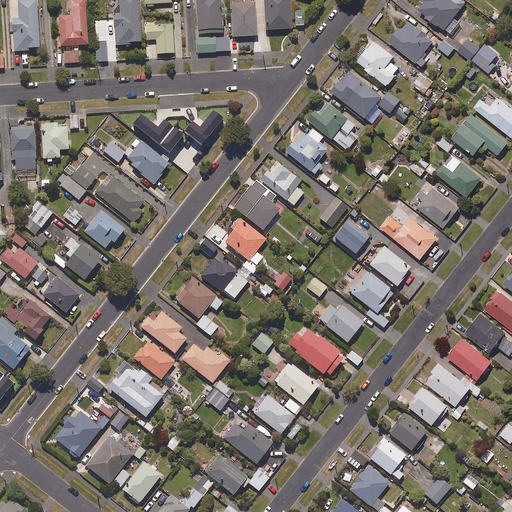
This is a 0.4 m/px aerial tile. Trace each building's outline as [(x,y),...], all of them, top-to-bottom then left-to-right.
[(26,3),(26,0),(10,0),(14,53),(40,51),(37,2),(26,3)] [(85,0),(71,0),(72,17),(59,18),(61,49),(72,48),(72,53),(65,53),(66,65),(79,64),(78,48),(88,47),(85,0)] [(141,45),(138,0),(119,0),(121,15),(114,16),(116,47),(141,45)] [(155,9),(155,5),(172,4),(172,0),(173,0),(145,0),(146,6),(146,10),(155,9)] [(222,0),(196,0),(198,37),(224,35),(222,0)] [(304,10),(291,10),(290,0),(264,0),(266,32),(292,30),(292,29),(305,28),(304,10)] [(466,5),(459,0),(424,0),(427,1),(419,12),(452,36),(460,24),(455,20),(466,5)] [(255,5),(231,6),(233,39),(257,37),(255,5)] [(435,42),(411,22),(403,32),(400,29),(390,42),(422,69),(430,59),(425,55),(435,42)] [(175,55),(173,25),(147,27),(148,41),(157,41),(157,56),(175,55)] [(229,38),(197,41),(198,55),(230,52),(229,38)] [(480,49),(469,40),(459,52),(470,61),(480,49)] [(455,49),(444,41),(438,48),(449,57),(455,49)] [(108,63),(106,42),(95,43),(96,64),(108,63)] [(395,58),(374,42),(368,51),(363,47),(354,59),(367,69),(366,71),(388,88),(401,70),(391,63),(395,58)] [(503,58),(486,45),(474,61),(491,74),(503,58)] [(382,100),(348,74),(339,85),(338,83),(329,94),(365,121),(377,105),(390,115),(400,102),(388,93),(382,100)] [(433,91),(430,88),(434,83),(423,74),(414,86),(425,95),(428,97),(433,91)] [(511,109),(499,100),(492,109),(482,101),(475,109),(511,138),(511,109)] [(355,127),(327,105),(318,116),(314,113),(307,122),(346,153),(358,138),(351,133),(355,127)] [(199,126),(186,116),(180,125),(169,116),(158,131),(167,138),(163,143),(180,157),(185,151),(188,153),(197,141),(191,136),(199,126)] [(509,144),(472,116),(453,140),(476,157),(485,145),(499,157),(509,144)] [(323,139),(300,121),(292,132),(298,137),(285,154),(315,177),(322,169),(317,165),(328,151),(319,144),(323,139)] [(53,164),(53,161),(60,161),(59,152),(69,151),(68,129),(58,129),(57,125),(41,126),(44,162),(47,162),(48,164),(53,164)] [(36,171),(35,128),(11,129),(12,172),(36,171)] [(413,134),(407,130),(398,142),(404,146),(413,134)] [(454,146),(442,136),(437,143),(449,153),(454,146)] [(136,150),(129,159),(133,162),(130,166),(154,185),(170,165),(137,139),(131,147),(136,150)] [(125,155),(112,143),(104,152),(118,164),(125,155)] [(483,179),(453,156),(438,176),(468,199),(483,179)] [(425,172),(414,162),(410,166),(421,176),(425,172)] [(302,183),(276,163),(261,182),(293,208),(304,194),(297,189),(302,183)] [(97,178),(82,166),(72,179),(87,191),(97,178)] [(382,171),(377,166),(371,173),(377,178),(382,171)] [(330,181),(322,175),(318,181),(327,186),(330,181)] [(86,193),(67,177),(60,186),(79,201),(86,193)] [(138,196),(136,196),(122,185),(122,183),(118,180),(116,180),(114,178),(107,187),(102,183),(95,193),(134,224),(143,213),(139,209),(144,202),(141,200),(141,198),(138,196)] [(276,198),(256,182),(234,209),(263,233),(280,211),(271,204),(276,198)] [(340,190),(333,184),(328,189),(335,195),(340,190)] [(434,189),(430,195),(424,190),(412,204),(444,230),(456,216),(460,211),(434,189)] [(390,201),(380,194),(375,200),(385,207),(390,201)] [(53,215),(37,202),(31,210),(26,206),(22,211),(31,218),(24,227),(36,236),(53,215)] [(352,213),(337,202),(324,218),(339,229),(352,213)] [(369,219),(378,210),(372,204),(363,213),(369,219)] [(125,231),(101,213),(84,234),(106,250),(111,243),(115,245),(125,231)] [(404,228),(391,217),(381,229),(421,261),(438,240),(412,218),(404,228)] [(266,241),(239,219),(230,230),(234,233),(224,245),(247,263),(243,267),(253,275),(265,260),(257,254),(266,241)] [(322,238),(309,228),(305,234),(318,243),(322,238)] [(27,244),(17,235),(12,241),(22,249),(27,244)] [(47,241),(40,235),(33,243),(40,249),(47,241)] [(56,256),(52,260),(63,270),(66,267),(85,282),(101,262),(72,238),(65,247),(70,251),(66,256),(71,260),(67,265),(56,256)] [(206,239),(199,247),(213,258),(219,250),(206,239)] [(18,253),(10,246),(0,258),(0,260),(25,280),(38,264),(20,250),(18,253)] [(412,269),(384,248),(370,267),(397,288),(412,269)] [(222,267),(214,261),(201,277),(221,293),(222,292),(234,301),(249,283),(225,264),(222,267)] [(303,276),(308,269),(301,264),(296,271),(303,276)] [(48,276),(39,270),(33,278),(42,285),(48,276)] [(22,280),(13,272),(10,277),(19,284),(22,280)] [(292,281),(282,273),(273,285),(282,292),(292,281)] [(394,294),(366,273),(350,295),(370,310),(366,315),(384,329),(389,323),(379,314),(394,294)] [(80,297),(57,279),(43,297),(66,315),(80,297)] [(223,304),(192,279),(175,300),(199,320),(210,307),(216,312),(223,304)] [(327,289),(315,279),(307,289),(320,299),(327,289)] [(268,294),(270,296),(274,292),(266,285),(263,289),(260,286),(256,290),(265,298),(268,294)] [(511,301),(498,291),(492,299),(494,300),(486,311),(511,331),(511,301)] [(283,298),(276,294),(271,302),(277,306),(283,298)] [(53,320),(30,303),(20,316),(9,308),(5,313),(27,330),(24,334),(36,343),(53,320)] [(364,325),(341,306),(337,312),(331,307),(319,321),(348,345),(364,325)] [(182,330),(162,314),(154,324),(148,319),(140,328),(175,356),(187,341),(179,334),(182,330)] [(511,357),(511,355),(511,342),(505,337),(508,333),(482,315),(473,328),(472,327),(471,327),(470,327),(469,327),(468,328),(467,329),(467,330),(467,331),(467,332),(467,333),(468,333),(468,334),(466,337),(492,355),(497,348),(511,357)] [(218,328),(203,317),(196,326),(210,338),(218,328)] [(18,331),(2,318),(0,320),(0,360),(14,372),(31,350),(13,336),(18,331)] [(319,340),(309,331),(303,339),(298,334),(288,346),(323,376),(324,376),(326,373),(330,377),(343,361),(339,358),(341,355),(321,338),(319,340)] [(274,344),(262,334),(253,346),(264,355),(274,344)] [(493,364),(463,340),(449,359),(467,373),(465,376),(476,385),(493,364)] [(175,365),(148,343),(134,360),(161,382),(175,365)] [(204,354),(193,346),(182,361),(213,385),(230,363),(222,356),(219,359),(207,349),(204,354)] [(363,360),(352,352),(347,359),(358,367),(363,360)] [(139,375),(124,363),(116,373),(119,375),(107,389),(146,420),(163,398),(148,386),(152,381),(141,373),(139,375)] [(291,398),(304,408),(320,388),(289,364),(273,383),(291,398)] [(468,410),(460,404),(470,392),(477,397),(482,391),(465,377),(461,382),(442,367),(439,364),(429,377),(431,379),(427,385),(457,409),(452,415),(459,421),(468,410)] [(0,388),(10,376),(0,368),(0,388)] [(104,387),(93,378),(87,385),(98,395),(104,387)] [(234,393),(220,382),(216,388),(229,398),(234,393)] [(229,401),(214,389),(205,401),(220,412),(229,401)] [(447,409),(422,389),(407,409),(432,428),(447,409)] [(303,409),(290,399),(283,409),(268,397),(254,415),(281,436),(303,409)] [(409,404),(401,397),(396,403),(404,409),(409,404)] [(104,416),(96,426),(78,411),(55,441),(79,460),(102,430),(109,421),(104,416)] [(129,420),(120,413),(111,425),(120,432),(129,420)] [(428,433),(404,415),(389,434),(412,453),(428,433)] [(511,444),(511,419),(499,437),(511,446),(511,444)] [(490,429),(480,420),(475,426),(486,435),(490,429)] [(244,432),(235,426),(224,440),(257,466),(273,446),(249,426),(244,432)] [(188,436),(179,428),(171,436),(174,438),(166,447),(173,452),(188,436)] [(121,436),(115,444),(109,439),(87,469),(110,486),(132,457),(138,449),(121,436)] [(408,457),(385,439),(369,459),(398,483),(404,476),(397,471),(408,457)] [(472,456),(479,449),(473,444),(467,452),(472,456)] [(146,452),(140,448),(134,457),(140,461),(146,452)] [(368,461),(355,452),(347,462),(360,472),(368,461)] [(248,479),(219,457),(205,474),(234,497),(248,479)] [(161,477),(144,464),(122,492),(140,505),(161,477)] [(390,485),(369,468),(349,491),(375,511),(388,511),(376,502),(390,485)] [(269,480),(258,471),(248,484),(259,493),(269,480)] [(130,476),(124,472),(114,485),(121,489),(130,476)] [(479,484),(469,476),(463,483),(473,491),(479,484)] [(192,511),(214,485),(203,477),(181,505),(171,497),(159,511),(192,511)] [(452,488),(440,478),(425,496),(437,506),(452,488)] [(467,490),(461,485),(456,491),(462,496),(467,490)] [(218,501),(223,495),(216,490),(212,496),(218,501)] [(24,511),(12,501),(2,511),(24,511)] [(356,511),(342,501),(334,511),(356,511)] [(505,503),(500,508),(504,511),(502,511),(511,511),(511,503),(509,507),(505,503)]
